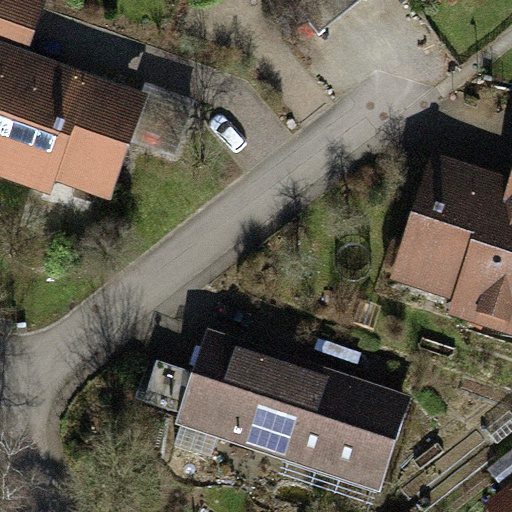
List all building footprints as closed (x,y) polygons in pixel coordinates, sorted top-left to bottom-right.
[(0,0),(0,47),(29,58),(50,1),(47,0),(0,0)] [(289,0),(289,1),(318,38),(367,0),(394,0),(401,9),(412,0),(289,0)] [(0,47),(0,182),(52,201),(56,188),(111,207),(148,99),(29,58),(0,47)] [(511,180),(438,157),(396,285),(457,305),(453,316),(511,334),(511,180)] [(412,401),(209,334),(179,426),(382,493),(412,401)] [(511,511),(511,486),(484,508),(487,511),(511,511)]
